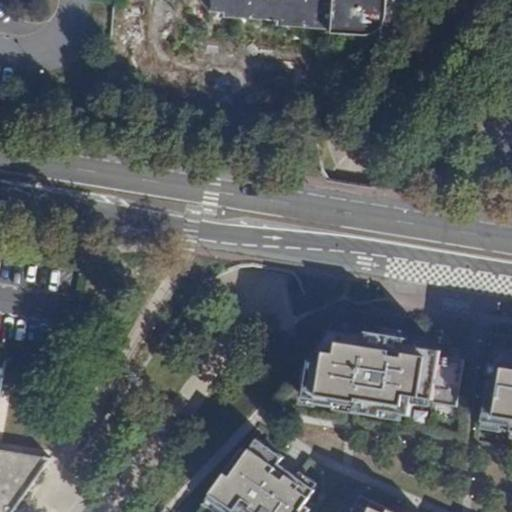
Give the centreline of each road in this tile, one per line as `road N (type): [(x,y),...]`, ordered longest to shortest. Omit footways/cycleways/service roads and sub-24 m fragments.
road 1 (secondary): [(0,194),(511,284)]
road 2 (secondary): [(511,241),(0,156)]
